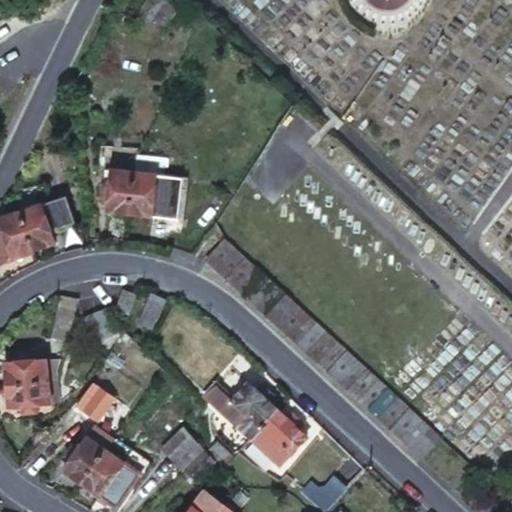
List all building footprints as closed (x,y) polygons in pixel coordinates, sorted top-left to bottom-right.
[(355,103),(344,119),(355,129),(368,115),(355,103)] [(113,160),(112,170),(134,171),(135,162),(113,160)] [(165,163),(136,160),(135,162),(134,171),(155,173),(164,174),(165,163)] [(134,171),(112,170),(110,169),(108,187),(107,199),(106,212),(129,214),(131,188),(134,171)] [(155,173),(134,171),(131,188),(129,214),(151,216),(152,203),(154,191),(155,173)] [(164,174),(155,173),(154,191),(160,191),(159,204),(152,203),(151,216),(179,219),(182,175),(164,174)] [(17,199),(21,212),(38,205),(30,193),(26,194),(21,196),(17,198),(17,199)] [(38,205),(21,212),(27,228),(36,253),(57,244),(52,233),(72,225),(61,197),(38,205)] [(223,206),(213,198),(200,216),(211,224),(223,206)] [(8,206),(11,215),(21,212),(17,199),(8,206)] [(21,212),(11,215),(0,219),(0,243),(8,263),(36,253),(27,228),(21,212)] [(228,235),(208,257),(217,266),(238,244),(228,235)] [(0,262),(1,266),(8,263),(0,243),(0,262)] [(217,266),(227,275),(247,254),(238,244),(217,266)] [(237,285),(257,263),(247,254),(227,275),(237,285)] [(246,294),(267,272),(257,263),(237,285),(241,289),(246,294)] [(256,303),(277,282),(267,272),(246,294),(256,303)] [(256,303),(267,313),(287,291),(282,287),(277,282),(256,303)] [(142,293),(128,288),(119,313),(133,318),(142,293)] [(276,322),(296,300),(287,291),(267,313),(272,318),(276,322)] [(164,303),(150,296),(136,325),(150,332),(164,303)] [(74,301),(58,298),(47,344),(65,349),(74,301)] [(276,322),(287,332),(307,310),(296,300),(276,322)] [(297,342),(317,319),(307,310),(287,332),(297,342)] [(116,323),(113,311),(83,318),(90,344),(119,336),(116,323)] [(300,345),(306,350),(326,328),(324,327),(317,319),(297,342),(300,345)] [(316,360),(336,338),(326,328),(306,350),(316,360)] [(323,366),(326,369),(347,348),(336,338),(316,360),(323,366)] [(336,378),(356,357),(347,348),(326,369),(336,378)] [(19,362),(4,363),(6,385),(17,384),(48,382),(45,359),(32,360),(31,353),(18,354),(19,362)] [(336,378),(346,387),(366,366),(360,361),(356,357),(336,378)] [(57,358),(45,359),(48,382),(59,381),(58,370),(57,358)] [(357,397),(376,376),(366,366),(346,387),(352,393),(357,397)] [(357,397),(366,407),(387,386),(376,376),(357,397)] [(50,404),(48,382),(17,384),(6,385),(8,408),(23,407),(36,406),(50,404)] [(236,425),(249,438),(277,410),(266,399),(257,390),(248,382),(233,397),(231,399),(247,413),(236,425)] [(206,398),(236,425),(247,413),(231,399),(233,397),(219,384),(206,398)] [(261,386),(257,390),(266,399),(270,394),(261,386)] [(377,417),(397,395),(393,392),(387,386),(366,407),(375,415),(377,417)] [(112,399),(99,391),(85,413),(96,421),(112,399)] [(388,427),(407,406),(397,395),(377,417),(388,427)] [(418,454),(437,435),(414,412),(407,406),(388,427),(393,431),(418,454)] [(249,438),(264,452),(279,466),(289,455),(306,437),(297,428),(287,419),(277,410),(249,438)] [(291,416),(287,419),(297,428),(300,425),(291,416)] [(113,441),(95,428),(87,439),(105,452),(113,441)] [(174,459),(191,443),(180,432),(164,450),(174,459)] [(105,452),(87,439),(80,449),(71,460),(62,472),(80,485),(87,475),(105,452)] [(184,470),(204,451),(193,440),(191,443),(174,459),(184,470)] [(148,465),(113,441),(105,452),(122,465),(115,476),(119,479),(111,490),(107,487),(99,499),(116,511),(148,465)] [(66,457),(71,460),(80,449),(74,445),(66,457)] [(216,445),(207,455),(215,463),(220,467),(230,457),(216,445)] [(122,465),(105,452),(87,475),(80,485),(99,499),(107,487),(115,476),(122,465)] [(372,463),(360,452),(342,472),(354,483),(372,463)] [(198,481),(215,463),(207,455),(206,453),(189,471),(198,481)] [(119,479),(115,476),(107,487),(111,490),(119,479)] [(304,511),(323,511),(343,491),(331,479),(317,493),(310,485),(300,496),(307,504),(302,510),(304,511)] [(215,511),(220,506),(204,493),(188,511),(215,511)]
